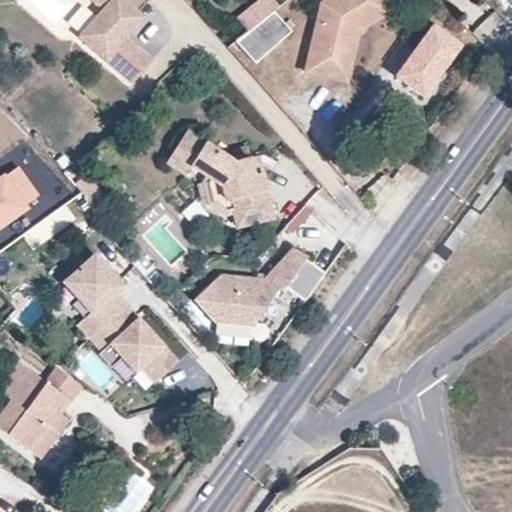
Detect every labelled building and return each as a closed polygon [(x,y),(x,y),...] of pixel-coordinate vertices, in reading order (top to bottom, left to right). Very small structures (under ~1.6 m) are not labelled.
[(144,14),(139,10),(147,0),(94,0),(103,7),(79,35),(133,81),(154,58),(127,34),(144,14)] [(256,0),(237,16),(248,30),(273,10),(280,4),(276,0),(256,0)] [(357,26),(392,5),(388,0),(320,0),(305,67),(345,77),(357,26)] [(254,61),(290,30),(273,10),(248,30),(235,40),(254,61)] [(464,44),(435,23),(397,76),(427,97),(464,44)] [(272,215),(260,169),(253,171),(248,154),(245,144),(232,147),(235,158),(233,158),(185,127),(165,158),(185,171),(190,163),(205,173),(201,179),(206,201),(225,212),(232,210),(235,224),(272,215)] [(260,169),(256,152),(248,154),(253,171),(260,169)] [(24,207),(38,197),(17,168),(0,180),(0,226),(25,209),(24,207)] [(88,198),(99,188),(89,176),(77,186),(88,198)] [(106,197),(99,188),(88,198),(95,207),(106,197)] [(298,237),(319,219),(306,205),(285,223),(298,237)] [(304,302),(325,273),(305,259),(307,256),(292,248),(264,279),(221,275),(194,300),(215,323),(253,327),(278,290),(284,288),(304,302)] [(126,302),(114,289),(122,282),(94,252),(64,280),(79,296),(73,302),(85,315),(77,323),(89,336),(126,302)] [(178,358),(126,302),(89,336),(101,349),(99,352),(111,365),(122,356),(136,371),(142,365),(155,379),(178,358)] [(0,429),(37,457),(55,433),(57,435),(68,420),(59,414),(79,385),(56,368),(45,383),(19,364),(0,389),(0,392),(11,401),(0,415),(0,429)]
